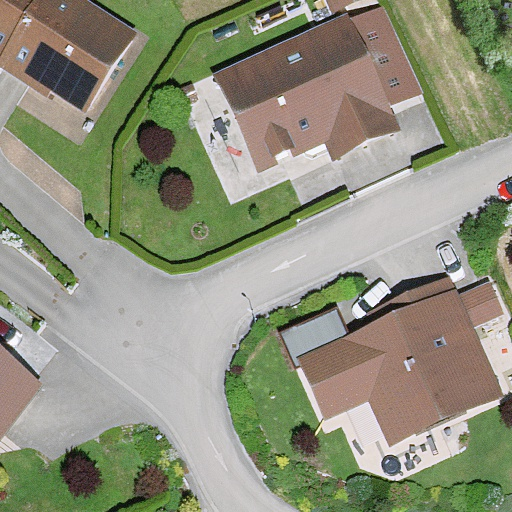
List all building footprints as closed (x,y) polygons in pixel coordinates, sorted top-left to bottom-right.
[(132,34),(77,0),(0,0),(0,60),(30,79),(34,74),(54,87),(86,107),(132,34)] [(343,25),(218,84),(260,172),(291,156),(305,149),(302,142),(323,133),(338,161),(395,132),(343,25)] [(454,299),(448,285),(410,303),(390,312),(396,325),(382,331),(355,344),(395,435),(494,392),(467,328),(454,299)] [(484,287),(454,299),(467,328),(496,315),(484,287)] [(390,312),(376,317),(382,331),(396,325),(390,312)] [(281,337),(291,363),(349,340),(339,314),(281,337)] [(17,371),(0,357),(0,430),(35,385),(17,371)]
